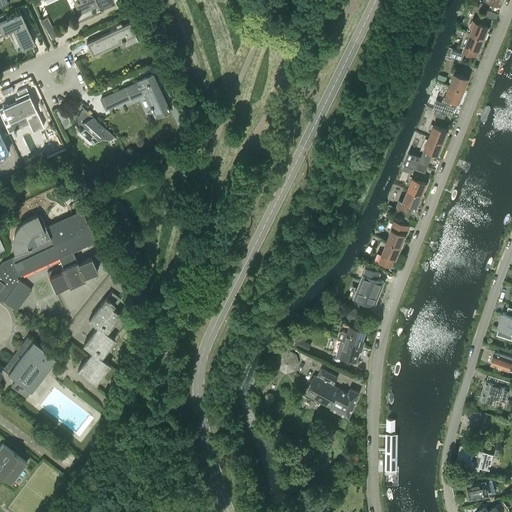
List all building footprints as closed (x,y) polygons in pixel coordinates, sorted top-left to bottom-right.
[(75,4),(79,13),(94,6),(94,5),(98,4),(100,9),(113,3),(111,0),(79,0),(81,2),(75,4)] [(496,19),(498,13),(487,9),(484,15),(496,19)] [(2,14),(0,14),(0,32),(9,29),(17,45),(21,43),(21,44),(32,39),(20,12),(4,19),(2,14)] [(487,31),(489,26),(484,24),(486,20),(479,17),(477,21),(472,19),(469,26),(472,27),(470,32),(485,38),(488,32),(487,31)] [(110,31),(86,42),(91,53),(121,39),(122,41),(123,41),(125,46),(137,40),(129,22),(122,26),(120,22),(115,25),(117,28),(110,31)] [(479,50),(481,44),(482,45),(485,38),(470,32),(464,49),(473,52),(475,48),(479,50)] [(461,59),(464,53),(452,48),(450,54),(461,59)] [(454,72),(449,85),(464,90),(467,84),(466,83),(468,78),(454,72)] [(166,105),(152,74),(138,80),(138,81),(100,99),(105,109),(130,97),(131,98),(143,93),(150,106),(149,106),(151,109),(155,117),(169,111),(168,108),(167,105),(166,105)] [(462,97),(464,91),(464,90),(449,85),(445,96),(445,97),(457,101),(459,102),(461,96),(462,97)] [(20,98),(0,107),(0,112),(8,129),(16,125),(14,121),(26,115),(33,129),(43,125),(26,87),(16,92),(20,98)] [(437,98),(433,106),(452,114),(457,101),(445,97),(445,96),(444,95),(442,100),(437,98)] [(63,108),(56,111),(64,128),(71,124),(63,108)] [(78,117),(77,117),(78,123),(81,122),(85,126),(82,130),(88,136),(94,140),(98,140),(103,139),(107,139),(111,139),(114,136),(84,108),(79,113),(81,115),(78,117)] [(446,113),(436,109),(434,114),(444,118),(446,113)] [(187,119),(181,122),(184,127),(189,124),(187,119)] [(434,124),(429,136),(444,142),(446,136),(445,135),(448,130),(434,124)] [(441,149),(444,142),(429,136),(424,148),(426,149),(433,152),(438,154),(440,148),(441,149)] [(408,152),(406,157),(419,162),(421,157),(408,152)] [(419,162),(406,157),(404,163),(416,168),(419,162)] [(413,176),(408,188),(423,194),(425,188),(427,182),(413,176)] [(420,201),(423,194),(408,188),(403,200),(399,199),(397,205),(411,210),(413,205),(417,206),(419,200),(420,201)] [(406,211),(397,208),(395,212),(404,216),(406,211)] [(7,264),(6,265),(2,262),(3,261),(2,261),(0,263),(0,296),(0,297),(1,296),(4,298),(3,300),(16,309),(32,289),(16,276),(19,272),(19,273),(19,274),(58,256),(63,267),(61,268),(62,270),(49,276),(55,290),(68,284),(69,286),(85,279),(84,276),(97,270),(91,257),(78,263),(72,250),(77,247),(77,248),(78,248),(77,247),(82,245),(83,245),(83,244),(88,242),(89,243),(89,242),(94,239),(94,240),(95,240),(81,210),(81,211),(76,213),(75,213),(70,216),(70,215),(69,215),(69,216),(64,218),(63,218),(64,219),(58,221),(46,226),(40,215),(38,216),(37,213),(36,213),(36,214),(28,218),(25,219),(22,221),(19,224),(17,226),(15,229),(14,233),(13,236),(12,239),(12,243),(12,245),(13,247),(13,249),(14,250),(14,252),(14,253),(16,252),(17,254),(13,256),(12,256),(12,258),(7,264)] [(396,219),(392,228),(406,234),(409,225),(396,219)] [(392,228),(387,240),(402,246),(404,240),(403,240),(406,234),(392,228)] [(400,253),(402,246),(387,240),(382,253),(395,258),(396,258),(399,252),(400,253)] [(391,267),(395,258),(382,253),(379,262),(391,267)] [(366,267),(360,281),(381,289),(384,281),(377,279),(380,272),(366,267)] [(360,281),(355,295),(373,302),(375,296),(378,297),(381,289),(360,281)] [(111,291),(106,297),(114,303),(116,304),(120,298),(111,291)] [(100,357),(114,339),(106,332),(120,314),(111,307),(114,303),(106,297),(88,320),(97,327),(83,345),(92,352),(77,370),(94,382),(109,364),(100,357)] [(348,316),(361,321),(366,311),(352,305),(348,316)] [(511,314),(506,313),(503,312),(498,327),(500,328),(498,335),(511,339),(511,337),(511,314)] [(350,324),(345,339),(363,345),(366,335),(364,335),(366,329),(350,324)] [(27,336),(2,369),(16,379),(11,386),(26,397),(56,358),(27,336)] [(363,345),(345,339),(340,355),(357,360),(359,354),(360,354),(363,345)] [(295,345),(307,351),(309,346),(298,340),(295,345)] [(299,362),(296,354),(288,349),(279,352),(275,360),(278,368),(286,373),(294,371),(299,362)] [(511,362),(511,355),(494,350),(490,363),(510,369),(511,362)] [(348,393),(333,385),(338,377),(321,368),(316,376),(313,374),(304,392),(349,417),(359,392),(350,388),(348,393)] [(480,399),(504,405),(505,406),(507,399),(506,398),(511,380),(498,376),(496,383),(485,379),(480,399)] [(385,468),(396,468),(397,433),(386,433),(385,468)] [(0,473),(11,482),(27,461),(2,442),(0,444),(0,473)] [(465,444),(461,459),(480,464),(485,466),(488,466),(489,467),(490,464),(492,455),(497,456),(499,448),(490,446),(480,443),(479,445),(471,443),(471,444),(470,445),(465,444)] [(466,484),(466,486),(466,489),(468,491),(470,496),(495,489),(492,476),(466,483),(466,484)] [(503,511),(506,510),(500,502),(488,511),(482,502),(470,506),(474,511),(503,511)]
